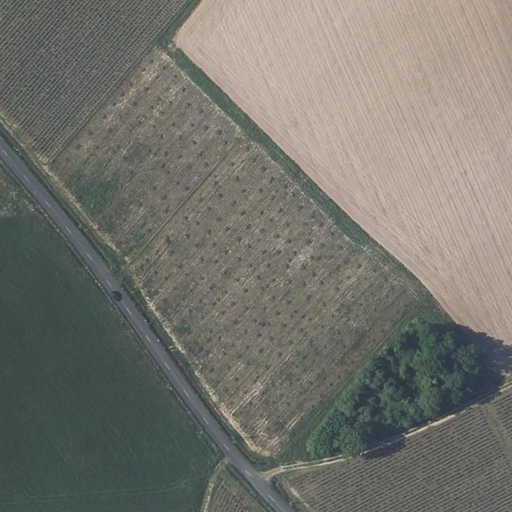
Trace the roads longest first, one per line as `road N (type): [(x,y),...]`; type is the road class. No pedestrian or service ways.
road 1 (tertiary): [(283,511),(231,455),(0,148)]
road 2 (track): [(257,485),(275,472),(353,457),(440,424),(511,387)]
